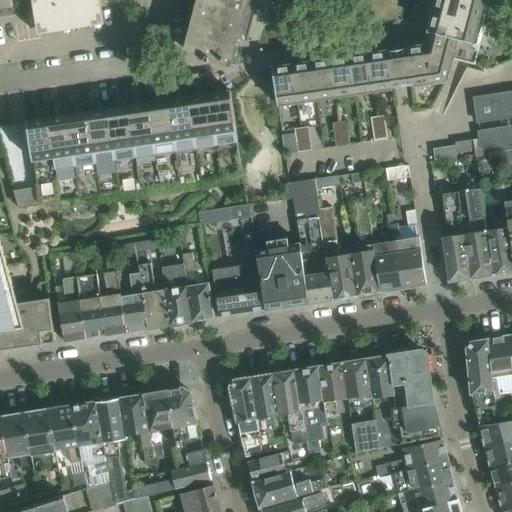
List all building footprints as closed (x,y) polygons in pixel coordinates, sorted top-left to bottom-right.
[(71,29),(67,8),(66,0),(31,0),(37,35),(71,29)] [(101,3),(100,0),(66,0),(67,8),(71,29),(104,24),(101,3)] [(236,37),(243,10),(247,11),(249,0),(200,0),(187,51),(205,56),(204,60),(208,61),(209,57),(230,62),(236,37)] [(425,46),(424,51),(452,59),(475,65),(492,69),(509,0),(437,0),(432,20),(425,46)] [(446,80),(452,59),(475,65),(480,44),(478,44),(481,34),(432,20),(425,46),(395,50),(389,51),(394,88),(401,87),(446,80)] [(394,88),(389,51),(368,54),(374,91),(394,88)] [(374,91),(368,54),(349,57),(355,94),(374,91)] [(355,94),(349,57),(330,60),(336,97),(355,94)] [(336,97),(330,60),(311,63),(317,99),(336,97)] [(317,99),(311,63),(292,65),(298,102),(317,99)] [(298,102),(292,65),(272,68),(278,105),(298,102)] [(237,139),(236,130),(230,90),(210,93),(189,97),(169,100),(149,103),(128,106),(108,109),(87,112),(67,115),(46,118),(26,121),(0,124),(0,139),(13,190),(18,209),(242,175),(237,139)] [(511,94),(505,95),(475,99),(478,123),(511,117),(511,125),(479,131),(480,138),(482,150),(496,148),(497,152),(511,150),(511,94)] [(384,116),(378,117),(381,140),(388,139),(384,116)] [(381,140),(378,117),(370,118),(374,141),(381,140)] [(346,121),(340,122),(343,146),(350,145),(346,121)] [(343,146),(340,122),(333,123),(337,146),(343,146)] [(309,127),(302,128),(305,152),(312,151),(309,127)] [(305,152),(302,128),(295,129),(298,153),(305,152)] [(472,151),(470,141),(455,143),(457,154),(472,151)] [(456,157),(455,146),(433,149),(435,161),(456,157)] [(498,157),(497,152),(496,148),(482,150),(480,150),(482,159),(498,157)] [(511,150),(497,152),(498,157),(499,162),(511,159),(511,150)] [(443,161),(431,163),(433,171),(444,169),(443,161)] [(410,177),(409,165),(386,168),(388,180),(410,177)] [(366,181),(365,172),(351,174),(352,182),(366,181)] [(340,184),(339,175),(315,179),(316,188),(340,184)] [(309,187),(310,192),(317,190),(316,188),(315,179),(308,180),(309,187)] [(297,182),(298,189),(309,187),(308,180),(297,182)] [(286,191),(298,189),(297,182),(291,183),(285,184),(286,191)] [(486,229),(487,229),(480,188),(457,192),(471,278),(493,274),(486,229)] [(318,197),(317,190),(310,192),(305,192),(306,199),(318,197)] [(295,201),(306,199),(305,192),(294,194),(295,201)] [(471,278),(457,192),(443,194),(448,237),(442,238),(448,280),(445,280),(445,282),(471,278)] [(371,228),(372,228),(367,201),(354,203),(359,235),(362,235),(365,250),(350,252),(357,296),(381,292),(371,228)] [(511,246),(505,203),(483,207),(487,229),(486,229),(493,274),(511,271),(511,246)] [(249,204),(229,207),(231,220),(251,217),(249,204)] [(357,296),(350,252),(339,254),(336,240),(338,240),(333,207),(320,209),(324,240),(326,250),(329,271),(334,300),(357,296)] [(418,225),(415,209),(406,211),(408,227),(418,225)] [(426,283),(419,240),(401,243),(397,223),(392,224),(403,288),(430,284),(430,283),(426,283)] [(391,237),(373,240),(381,292),(403,288),(392,224),(389,224),(391,237)] [(159,247),(158,239),(135,242),(136,251),(159,247)] [(319,251),(326,250),(324,240),(317,241),(319,251)] [(310,242),(312,252),(316,251),(319,251),(317,241),(310,242)] [(302,254),(302,253),(301,244),(275,248),(256,250),(258,262),(266,310),(267,310),(285,308),(308,304),(303,274),(306,274),(302,254)] [(334,300),(329,271),(326,250),(319,251),(316,251),(319,272),(306,274),(303,274),(308,304),(321,302),(334,300)] [(74,277),(77,276),(73,252),(63,253),(68,285),(56,286),(65,342),(84,339),(74,277)] [(193,253),(182,254),(183,264),(184,264),(185,268),(184,268),(184,270),(195,268),(193,253)] [(126,332),(120,296),(115,258),(106,260),(108,272),(104,272),(107,295),(101,296),(99,296),(105,336),(126,332)] [(166,289),(165,289),(156,290),(152,262),(139,264),(140,272),(139,272),(148,329),(171,325),(166,289)] [(266,310),(258,262),(212,269),(219,317),(266,310)] [(183,264),(162,268),(165,289),(166,289),(171,325),(172,325),(193,322),(187,286),(184,270),(184,268),(185,268),(184,264),(183,264)] [(0,350),(4,350),(28,346),(43,344),(43,342),(42,342),(41,331),(52,330),(52,332),(54,332),(49,298),(17,303),(10,303),(0,265),(0,350)] [(148,329),(139,272),(130,274),(133,294),(120,296),(126,332),(148,329)] [(99,296),(101,296),(97,273),(77,276),(74,277),(84,339),(105,336),(99,296)] [(209,283),(187,286),(193,322),(214,318),(209,283)] [(511,390),(511,367),(508,336),(486,339),(495,410),(496,410),(502,409),(501,396),(500,396),(499,393),(503,392),(511,390)] [(495,410),(486,339),(472,342),(467,350),(472,401),(473,401),(479,423),(497,418),(496,410),(495,410)] [(432,401),(427,354),(421,350),(389,355),(393,395),(372,398),(373,403),(375,410),(432,402),(432,401)] [(393,395),(389,355),(366,359),(372,398),(393,395)] [(372,398),(366,359),(341,363),(347,398),(348,398),(363,408),(373,403),(372,398)] [(347,398),(341,363),(319,366),(326,413),(333,412),(334,416),(338,415),(336,399),(347,398)] [(326,415),(326,413),(319,366),(295,370),(306,442),(307,441),(309,454),(321,452),(319,439),(325,438),(323,425),(328,425),(326,415)] [(306,442),(295,370),(274,373),(280,414),(288,413),(294,444),(306,442)] [(280,414),(274,373),(250,376),(262,435),(268,434),(271,451),(289,446),(286,435),(274,438),(271,416),(280,414)] [(262,435),(250,376),(235,379),(230,386),(241,438),(246,457),(271,451),(268,434),(262,435)] [(198,424),(191,393),(190,391),(183,387),(171,389),(176,426),(174,427),(177,447),(173,447),(177,468),(177,469),(208,463),(205,451),(187,453),(186,445),(182,446),(181,439),(201,436),(198,424)] [(176,426),(171,389),(145,394),(153,444),(162,443),(159,429),(174,427),(176,426)] [(153,444),(145,394),(118,398),(125,438),(127,438),(127,435),(141,432),(146,464),(155,462),(153,444)] [(125,438),(118,398),(95,401),(102,441),(106,461),(108,467),(108,480),(109,482),(117,505),(123,503),(123,502),(137,499),(137,497),(128,499),(118,439),(125,438)] [(102,441),(95,401),(73,405),(81,460),(86,460),(87,464),(106,461),(102,441)] [(441,435),(432,402),(375,410),(376,419),(380,448),(396,445),(441,435)] [(81,460),(73,405),(47,409),(54,450),(57,449),(69,447),(71,462),(81,460)] [(54,450),(47,409),(24,413),(33,468),(34,473),(60,469),(57,449),(54,450)] [(33,468),(24,413),(0,416),(0,433),(6,462),(9,461),(8,457),(21,455),(23,469),(33,468)] [(380,448),(376,419),(352,423),(357,453),(380,448)] [(511,420),(480,427),(484,445),(511,440),(511,420)] [(6,462),(0,433),(0,473),(1,478),(11,476),(9,461),(6,462)] [(448,461),(442,438),(402,447),(405,459),(376,465),(378,475),(393,472),(448,461)] [(511,440),(484,445),(486,451),(490,465),(511,461),(511,440)] [(285,463),(293,461),(290,450),(248,461),(253,482),(287,471),(285,463)] [(453,481),(448,461),(393,472),(399,494),(453,481)] [(511,481),(511,461),(490,465),(496,485),(511,481)] [(212,480),(208,463),(177,469),(177,468),(171,470),(173,479),(134,488),(137,497),(137,499),(147,496),(212,480)] [(108,480),(108,467),(100,468),(96,475),(88,477),(90,487),(109,482),(108,480)] [(86,481),(83,470),(73,472),(75,484),(86,481)] [(295,488),(291,471),(291,470),(287,471),(253,482),(261,507),(327,486),(325,477),(310,482),(310,479),(296,483),(297,487),(295,488)] [(47,479),(36,481),(38,489),(39,499),(49,496),(47,479)] [(411,511),(459,501),(453,481),(399,494),(404,511),(411,511)] [(511,481),(496,485),(502,505),(511,502),(511,481)] [(27,492),(24,482),(0,489),(0,509),(30,501),(27,492)] [(117,505),(109,482),(90,487),(86,488),(93,510),(102,507),(105,508),(117,505)] [(198,511),(220,506),(214,485),(181,495),(185,511),(198,511)] [(373,500),(369,485),(360,488),(364,503),(371,501),(373,500)] [(39,499),(38,489),(27,492),(30,501),(39,499)] [(262,511),(305,511),(305,508),(325,502),(322,493),(262,510),(262,511)] [(151,511),(147,496),(137,499),(123,502),(123,503),(125,511),(151,511)] [(69,511),(64,497),(9,511),(69,511)] [(374,511),(371,501),(364,503),(362,503),(365,511),(374,511)] [(461,511),(459,501),(411,511),(461,511)] [(511,511),(511,502),(502,505),(503,511),(511,511)]
